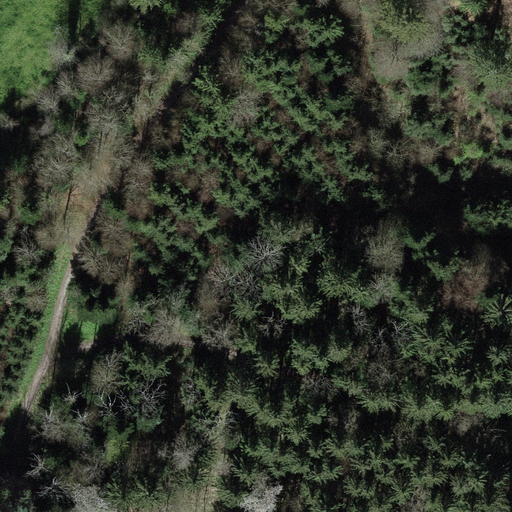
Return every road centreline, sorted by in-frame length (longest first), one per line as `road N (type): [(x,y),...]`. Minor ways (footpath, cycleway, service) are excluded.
road 1 (track): [(241,0),(139,132),(73,263),(52,354),(0,476)]
road 2 (track): [(52,354),(160,337),(384,398),(511,402)]
